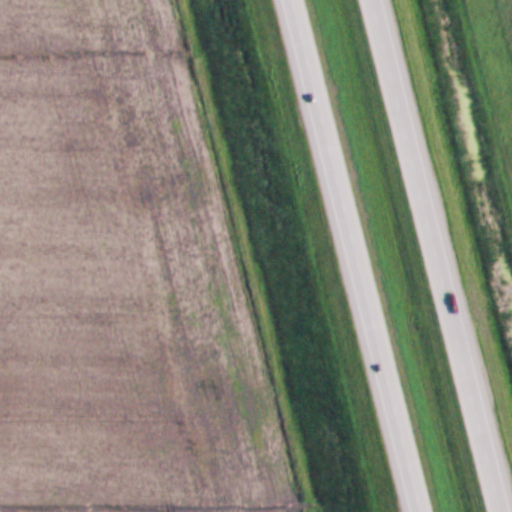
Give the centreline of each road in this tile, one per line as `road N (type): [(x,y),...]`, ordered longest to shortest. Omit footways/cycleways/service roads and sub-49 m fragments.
road 1 (motorway): [(501,511),(370,0)]
road 2 (motorway): [(298,0),(427,511)]
